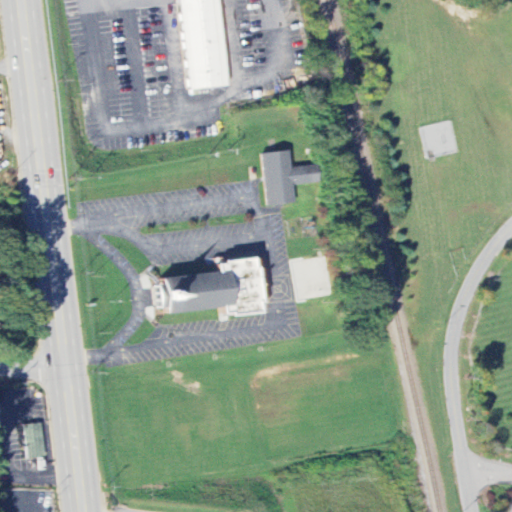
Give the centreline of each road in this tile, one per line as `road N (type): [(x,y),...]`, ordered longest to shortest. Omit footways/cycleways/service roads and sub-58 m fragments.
road 1 (primary): [(91,511),(23,0)]
road 2 (tertiary): [(470,511),(449,344),(481,262),(511,226)]
